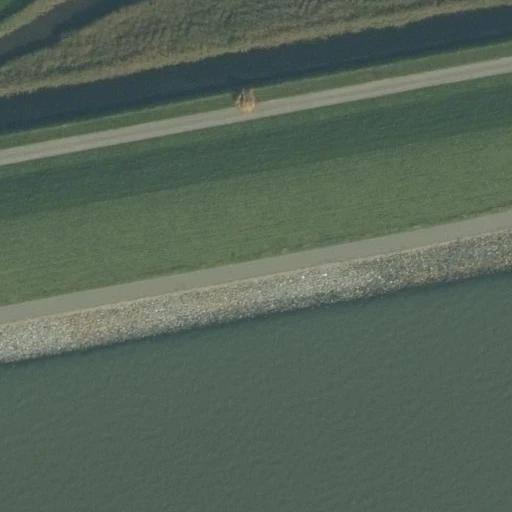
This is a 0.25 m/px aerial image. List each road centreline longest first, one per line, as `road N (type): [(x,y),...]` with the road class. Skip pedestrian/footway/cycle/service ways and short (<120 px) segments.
road 1 (unclassified): [(0,316),(511,221)]
road 2 (unclassified): [(511,74),(0,167)]
